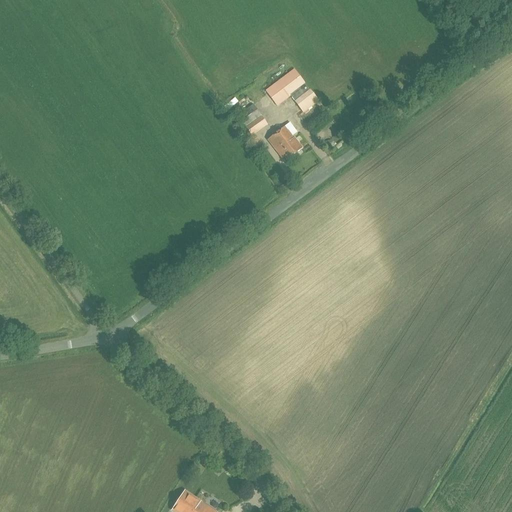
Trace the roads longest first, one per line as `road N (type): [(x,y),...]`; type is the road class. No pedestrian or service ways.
road 1 (tertiary): [(108,337),(511,37)]
road 2 (unclassified): [(275,511),(231,452),(108,337)]
road 3 (unclassified): [(108,337),(0,190)]
